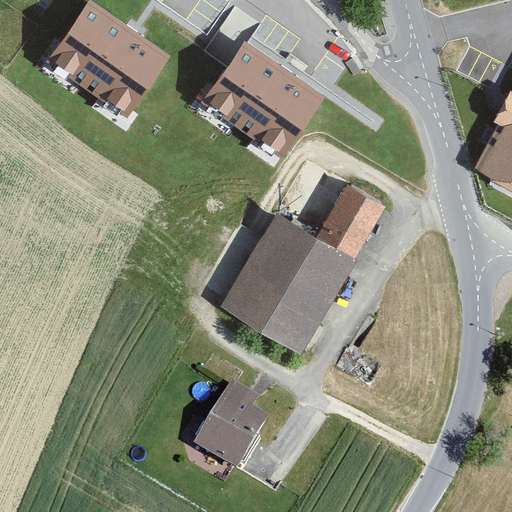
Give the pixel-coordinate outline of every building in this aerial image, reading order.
[(171,54),(94,0),(87,0),(46,60),(127,116),(171,54)] [(324,96),(244,40),(203,98),(282,155),(324,96)] [(352,72),(353,75),(360,70),(352,57),(345,62),(352,72)] [(498,125),(474,169),(511,189),(511,92),(510,91),(493,123),(498,125)] [(348,184),(316,239),(355,259),(385,207),(348,184)] [(221,307),(301,355),(358,260),(355,259),(316,239),(278,213),(221,307)] [(281,411),(228,379),(192,440),(245,471),(281,411)]
